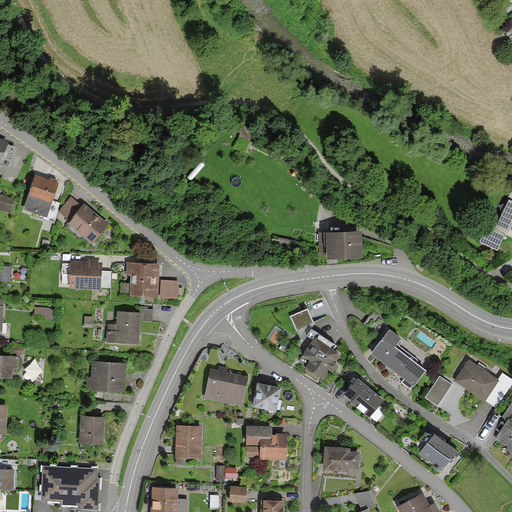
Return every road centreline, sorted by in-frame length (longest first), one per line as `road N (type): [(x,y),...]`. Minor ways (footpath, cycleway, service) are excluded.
road 1 (track): [(496,278),(371,201),(269,109),(240,101),(119,105),(84,92),(42,58),(8,0)]
road 2 (residential): [(327,276),(371,375),(511,479)]
road 3 (residential): [(203,273),(0,123)]
road 4 (unclassified): [(203,273),(136,407),(111,487)]
road 5 (tertiary): [(125,511),(155,411),(199,328),(220,307)]
road 6 (tertiary): [(327,276),(408,279),(511,328)]
road 7 (residential): [(464,511),(320,397)]
road 8 (residential): [(320,397),(248,345),(220,307)]
